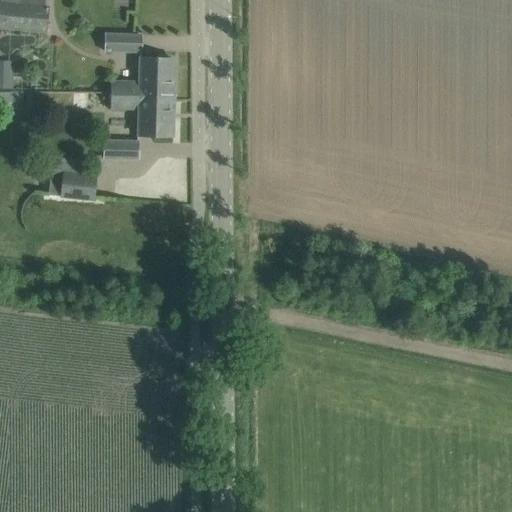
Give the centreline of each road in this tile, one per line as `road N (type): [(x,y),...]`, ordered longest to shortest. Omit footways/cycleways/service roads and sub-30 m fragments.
road 1 (tertiary): [(222,511),(219,0)]
road 2 (track): [(511,364),(194,300)]
